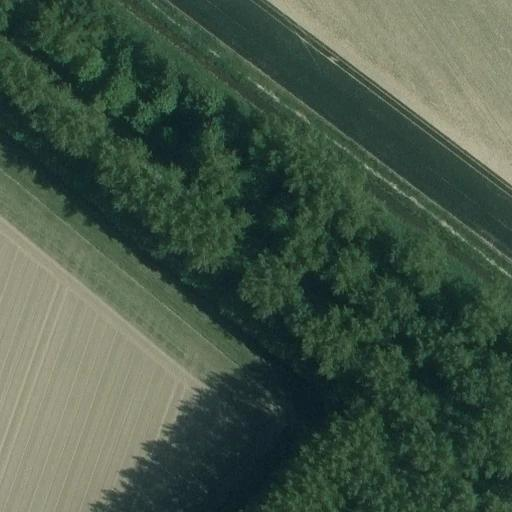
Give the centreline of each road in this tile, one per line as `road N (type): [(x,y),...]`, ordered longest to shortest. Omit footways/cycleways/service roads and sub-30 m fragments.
road 1 (track): [(360,511),(440,414),(438,376),(0,17)]
road 2 (track): [(0,157),(307,410),(218,511)]
